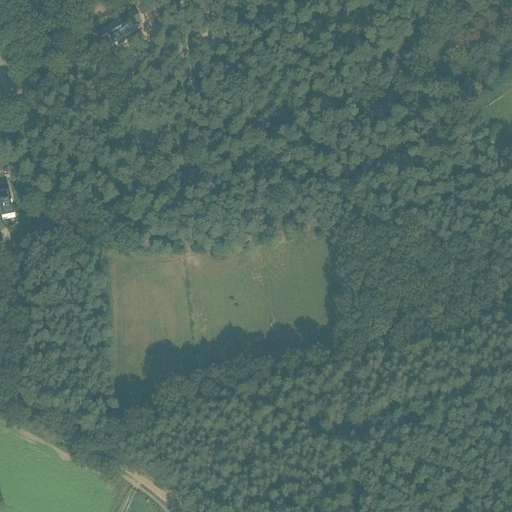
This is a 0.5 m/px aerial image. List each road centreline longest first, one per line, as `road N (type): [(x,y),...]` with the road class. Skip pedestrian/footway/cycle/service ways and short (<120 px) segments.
road 1 (track): [(408,178),(419,349),(452,481)]
road 2 (track): [(153,187),(186,211),(408,178)]
road 3 (residential): [(0,251),(45,232),(0,37)]
road 4 (track): [(153,187),(369,72)]
road 5 (track): [(408,178),(499,164),(393,56)]
road 6 (track): [(177,511),(129,469),(49,427)]
